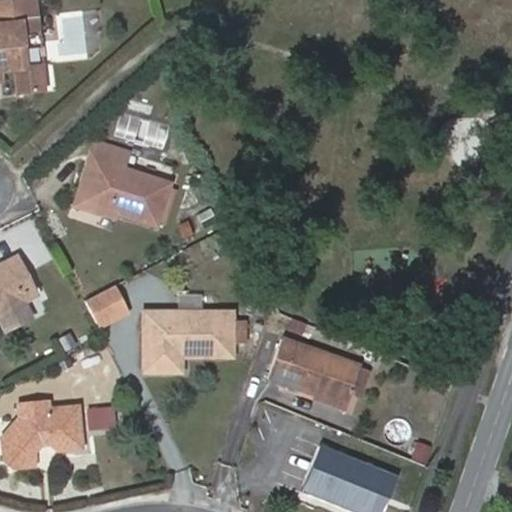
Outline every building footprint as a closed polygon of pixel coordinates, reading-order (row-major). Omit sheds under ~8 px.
[(0,46),(1,52),(0,52),(0,81),(5,81),(4,74),(15,73),(18,98),(46,95),(43,68),(26,70),(22,35),(39,33),(35,0),(26,0),(0,3),(0,46)] [(167,189),(118,175),(123,161),(90,152),(86,165),(91,167),(78,210),(153,232),(167,189)] [(0,267),(0,318),(32,303),(12,262),(0,267)] [(107,297),(80,311),(91,333),(118,319),(107,297)] [(220,312),(130,321),(137,379),(175,376),(173,360),(224,355),(220,312)] [(342,405),(351,381),(353,375),(277,345),(261,384),(338,414),(342,405)] [(362,379),(353,375),(351,381),(342,405),(350,408),(362,379)] [(7,449),(0,448),(0,472),(5,476),(27,476),(26,453),(45,453),(49,461),(70,459),(78,450),(75,417),(43,419),(42,411),(11,412),(12,424),(13,439),(7,449)] [(12,424),(0,441),(0,448),(7,449),(13,439),(12,424)] [(414,468),(419,453),(407,448),(402,464),(414,468)] [(364,511),(370,498),(377,501),(384,483),(318,456),(297,502),(321,511),(364,511)] [(373,511),(377,501),(370,498),(364,511),(373,511)]
